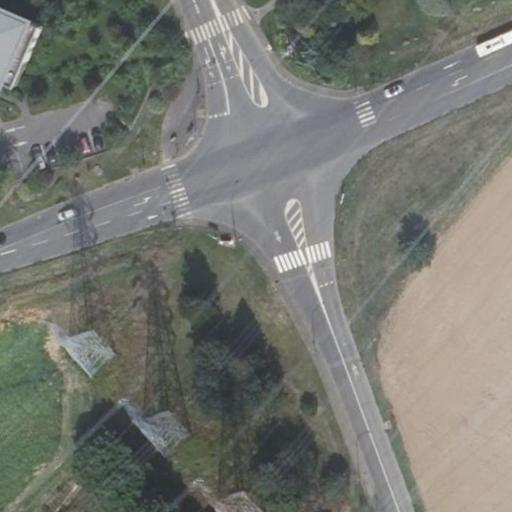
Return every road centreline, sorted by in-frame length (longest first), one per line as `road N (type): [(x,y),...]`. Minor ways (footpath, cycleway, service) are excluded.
road 1 (unclassified): [(266,153),(398,511)]
road 2 (primary): [(0,251),(266,153)]
road 3 (primary): [(266,153),(511,52)]
road 4 (tertiary): [(266,153),(205,0)]
